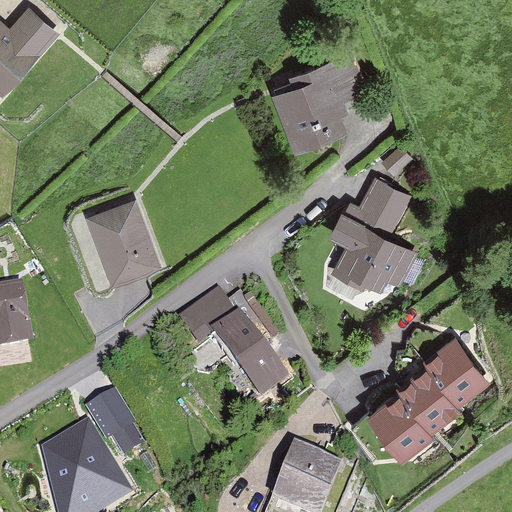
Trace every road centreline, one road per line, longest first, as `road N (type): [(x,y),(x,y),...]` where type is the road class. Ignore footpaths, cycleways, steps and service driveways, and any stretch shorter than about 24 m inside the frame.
road 1 (residential): [(325,191),(0,418)]
road 2 (unknown): [(248,252),(335,388)]
